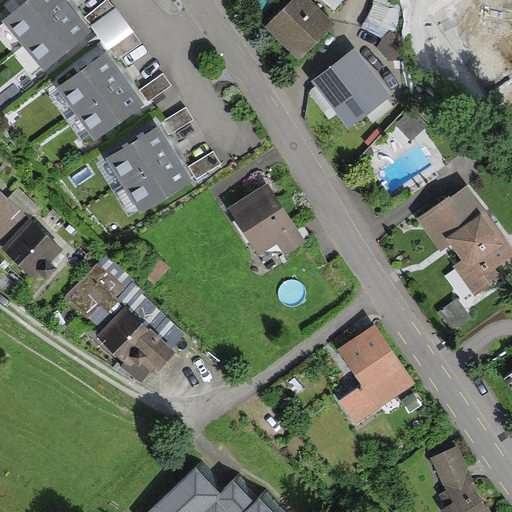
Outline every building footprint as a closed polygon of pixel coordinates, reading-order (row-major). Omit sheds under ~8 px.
[(0,26),(34,67),(81,29),(57,0),(22,0),(0,18),(0,26)] [(291,55),(327,20),(307,0),(290,0),(263,27),(291,55)] [(511,0),(469,0),(482,22),(511,5),(511,0)] [(351,49),(309,80),(344,128),(387,98),(351,49)] [(86,137),(136,101),(101,52),(51,88),(86,137)] [(151,101),(175,89),(168,74),(143,86),(151,101)] [(135,208),(188,176),(157,125),(104,157),(135,208)] [(278,254),(299,242),(265,184),(227,207),(254,252),(270,242),(278,254)] [(489,271),(511,254),(511,251),(467,187),(418,222),(440,253),(452,244),(463,260),(453,267),(474,297),(497,281),(489,271)] [(35,219),(44,209),(19,189),(10,200),(35,219)] [(45,261),(60,243),(0,192),(0,245),(34,274),(45,261)] [(150,282),(165,267),(145,248),(131,264),(150,282)] [(122,296),(91,268),(62,299),(92,327),(122,296)] [(457,331),(474,318),(460,299),(443,312),(457,331)] [(156,367),(174,345),(126,304),(98,336),(130,364),(140,353),(143,356),(156,367)] [(355,425),(416,385),(378,327),(343,351),(366,386),(341,403),(355,425)] [(447,511),(491,511),(457,448),(432,461),(453,501),(444,506),(447,511)] [(271,511),(258,498),(252,504),(232,483),(219,496),(193,469),(146,511),(271,511)]
